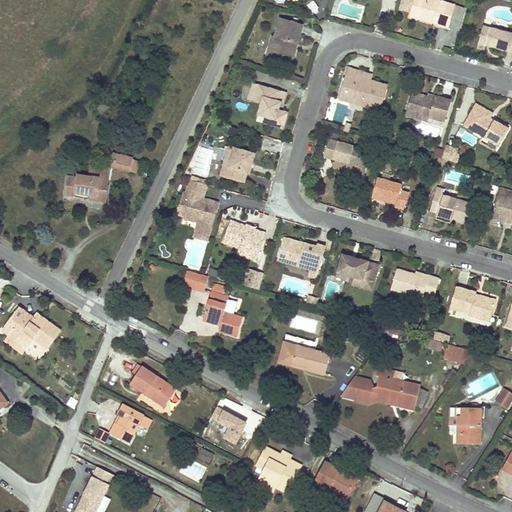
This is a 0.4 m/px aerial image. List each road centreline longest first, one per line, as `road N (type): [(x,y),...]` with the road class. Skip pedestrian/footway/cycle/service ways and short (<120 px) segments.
road 1 (residential): [(511,83),(361,40),(343,43),(325,60),(290,185),(310,215),(511,272)]
road 2 (tertiary): [(114,322),(483,511)]
road 3 (residential): [(102,315),(246,0)]
road 4 (residential): [(114,322),(44,500)]
